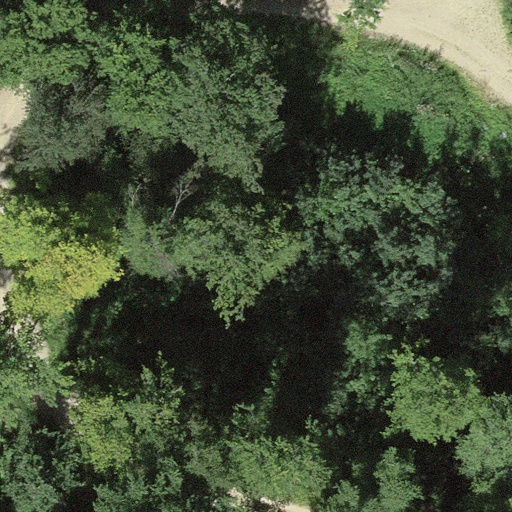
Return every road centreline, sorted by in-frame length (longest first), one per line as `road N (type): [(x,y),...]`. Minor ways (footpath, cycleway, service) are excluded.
road 1 (track): [(0,279),(25,362),(132,466),(281,511)]
road 2 (track): [(231,0),(87,24),(0,121)]
road 3 (track): [(445,9),(270,0)]
road 4 (track): [(511,102),(445,9),(450,0)]
